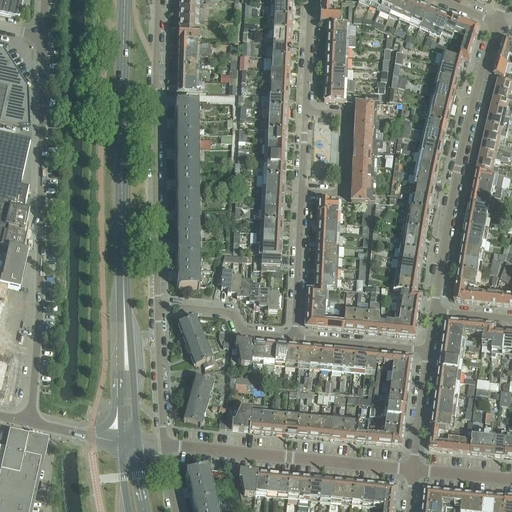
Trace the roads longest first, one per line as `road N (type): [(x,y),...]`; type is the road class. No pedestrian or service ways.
road 1 (unclassified): [(31,422),(44,37)]
road 2 (tertiary): [(125,352),(125,0)]
road 3 (residential): [(157,306),(158,0)]
road 4 (residential): [(433,311),(456,174),(496,23)]
road 5 (residential): [(165,446),(412,470)]
road 6 (residential): [(305,112),(343,114),(339,194),(301,192)]
road 7 (residential): [(157,306),(231,314),(242,333),(294,339)]
road 8 (residential): [(294,339),(301,192)]
road 9 (residential): [(165,446),(157,306)]
road 10 (residential): [(294,339),(426,350)]
road 11 (residential): [(412,470),(426,350)]
